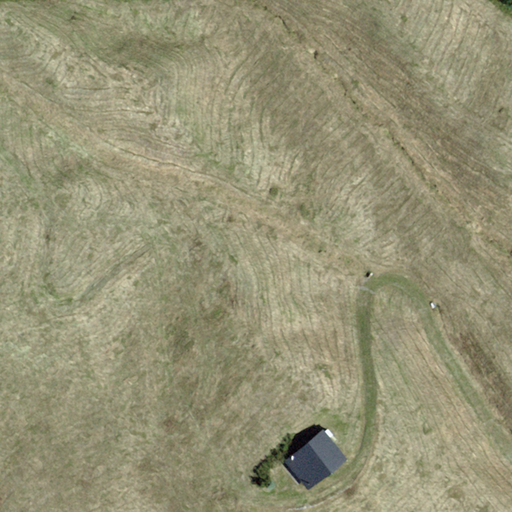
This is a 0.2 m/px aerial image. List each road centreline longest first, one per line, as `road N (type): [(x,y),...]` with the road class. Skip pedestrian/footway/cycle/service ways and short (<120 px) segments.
road 1 (track): [(242,496),(200,479),(175,451),(173,426),(196,382),(199,331),(183,247),(166,239),(149,244),(76,304),(56,306),(42,298),(39,282),(45,218),(31,184),(0,150)]
road 2 (track): [(242,496),(325,494),(367,457),(375,417),(369,292),(393,281),(428,298),(511,448)]
